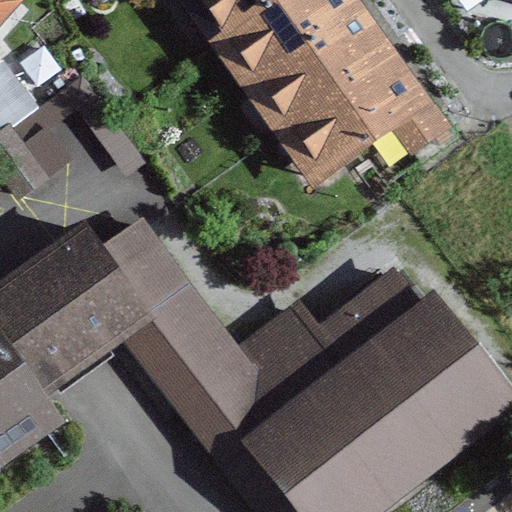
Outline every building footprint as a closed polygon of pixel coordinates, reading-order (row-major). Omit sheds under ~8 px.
[(0,0),(0,28),(24,2),(21,0),(0,0)] [(178,0),(211,47),(277,0),(178,0)] [(243,92),(363,7),(358,0),(277,0),(211,47),(243,92)] [(274,134),(394,50),(363,7),(243,92),(274,134)] [(424,163),(460,137),(419,80),(417,82),(394,50),(274,134),(313,188),(394,130),(412,155),(416,152),(424,163)] [(50,89),(31,64),(16,75),(2,57),(0,58),(0,128),(9,122),(12,126),(39,106),(35,100),(50,89)] [(48,178),(47,176),(71,158),(49,128),(76,107),(117,162),(138,147),(84,73),(39,106),(12,126),(9,122),(0,128),(0,176),(17,200),(48,178)] [(0,468),(63,422),(44,396),(124,337),(253,511),(384,511),(511,418),(511,395),(435,291),(419,303),(394,268),(319,323),(300,297),(237,343),(142,214),(100,244),(82,220),(0,280),(0,468)]
